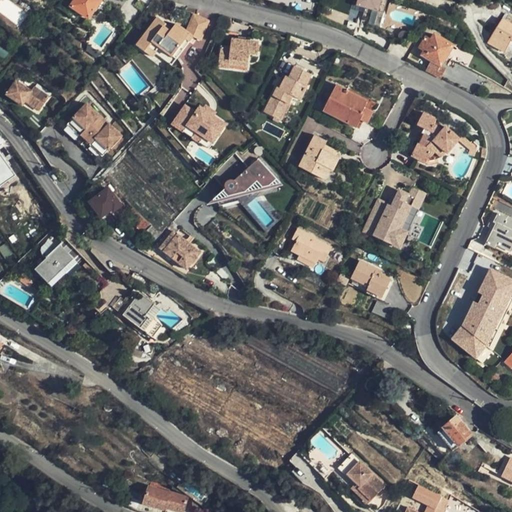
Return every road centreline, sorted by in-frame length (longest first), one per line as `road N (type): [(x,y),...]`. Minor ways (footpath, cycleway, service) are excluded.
road 1 (tertiary): [(0,120),(96,243),(206,302),(367,343),(511,438)]
road 2 (tertiary): [(511,409),(495,406),(442,368),(424,340),(425,309),(495,141),(472,106),(415,78)]
road 3 (tertiary): [(278,511),(102,377),(0,313)]
road 4 (tertiary): [(415,78),(336,39),(203,0)]
road 5 (tertiary): [(0,440),(113,511)]
